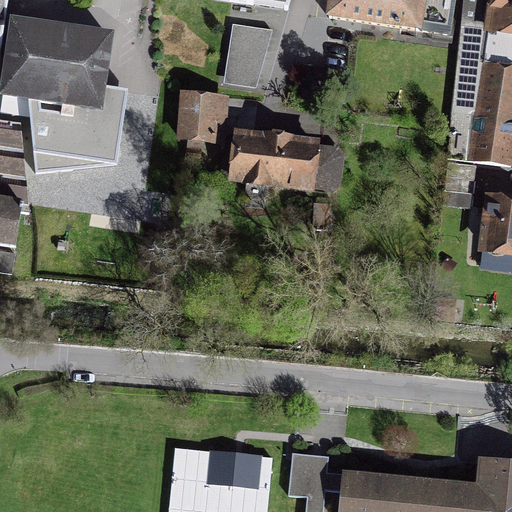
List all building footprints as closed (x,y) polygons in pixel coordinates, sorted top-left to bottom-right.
[(0,0),(0,246),(15,248),(20,214),(28,215),(19,125),(0,122),(0,55),(7,0),(0,0)] [(331,0),(329,19),(447,36),(452,0),(331,0)] [(511,0),(463,0),(447,160),(510,168),(511,156),(511,0)] [(0,122),(19,125),(24,98),(107,111),(110,90),(101,89),(108,40),(14,26),(4,96),(0,94),(0,122)] [(304,69),(301,99),(345,104),(348,74),(304,69)] [(218,99),(183,96),(178,149),(186,150),(185,159),(199,160),(202,141),(215,142),(218,99)] [(232,137),(227,141),(223,174),(227,180),(247,183),(246,193),(251,200),(259,201),(266,195),(267,186),(310,191),(314,158),(320,159),(321,151),(315,150),(315,145),(238,136),(232,137)] [(110,151),(73,146),(65,195),(158,209),(160,198),(172,200),(176,178),(163,176),(165,160),(130,155),(131,152),(110,149),(110,151)] [(442,206),(471,209),(476,167),(447,163),(442,206)] [(511,203),(489,201),(483,249),(491,256),(511,258),(511,203)] [(511,511),(511,464),(481,462),(478,489),(475,489),(327,474),(328,464),(292,461),(288,497),(307,499),(305,511),(323,511),(325,491),(342,493),(340,511),(511,511)]
